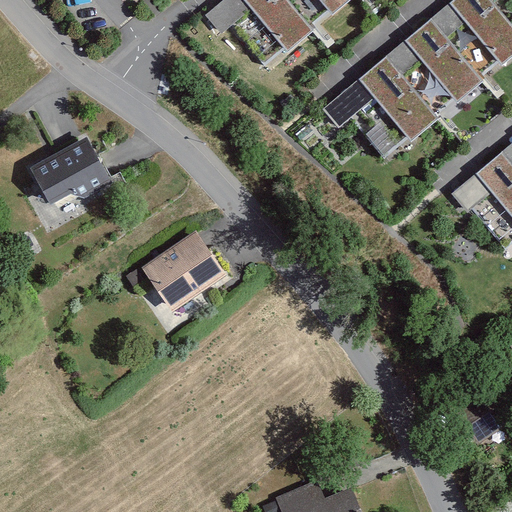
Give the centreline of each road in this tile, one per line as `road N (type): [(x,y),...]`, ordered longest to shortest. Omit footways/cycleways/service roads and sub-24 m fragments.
road 1 (residential): [(109,96),(184,155),(280,257),(381,385),(457,511)]
road 2 (residential): [(316,107),(445,0)]
road 3 (unclassified): [(0,0),(59,67),(109,96)]
